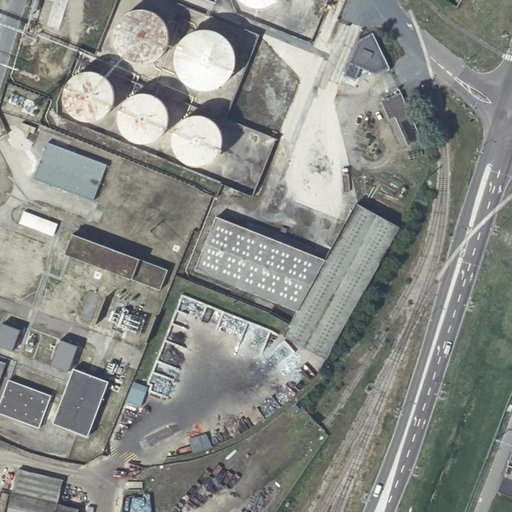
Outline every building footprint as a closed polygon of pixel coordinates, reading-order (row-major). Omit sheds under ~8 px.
[(33,0),(31,7),(40,9),(42,0),(33,0)] [(313,4),(313,2),(313,1),(313,0),(293,0),(294,1),(294,3),(294,4),(295,6),(296,8),(297,9),(298,10),(301,11),(303,11),(305,11),(306,11),(307,11),(308,10),(310,9),(311,8),(312,6),(313,4)] [(177,40),(177,36),(177,31),(176,29),(175,26),(174,23),(173,20),(171,17),(169,15),(166,13),(165,11),(161,9),(158,7),(156,6),(153,6),(151,5),(147,5),(145,5),(142,5),(139,6),(136,7),(133,8),(130,9),(127,12),(123,15),(121,17),(119,20),(118,23),(117,26),(116,28),(115,31),(115,34),(115,37),(115,39),(116,43),(117,46),(118,49),(120,53),(121,55),(123,57),(125,59),(128,61),(130,62),(132,63),(135,65),(138,66),(140,66),(143,67),(146,67),(149,67),(153,66),(156,65),(158,64),(160,63),(163,62),(165,60),(167,58),(169,56),(171,54),(173,51),(175,48),(176,45),(176,43),(177,40)] [(305,23),(305,21),(305,19),(304,18),(303,16),(302,14),(301,13),(299,12),(297,12),(295,11),(294,12),(293,12),(291,12),(290,13),(288,14),(287,16),(286,17),(286,19),(286,21),(286,23),(286,25),(288,27),(288,28),(290,29),(291,30),(293,31),(295,31),(296,31),(298,30),(299,30),(300,29),(302,28),(303,27),(304,25),(305,23)] [(234,63),(234,60),(234,59),(234,56),(234,53),(233,51),(232,48),(231,46),(230,43),(228,41),(225,38),(223,36),(220,34),(218,33),(216,32),(214,31),(211,30),(207,29),(205,29),(201,29),(198,30),(197,30),(193,31),(190,33),(188,34),(185,36),(183,38),(181,40),(179,42),(178,44),(176,47),(175,51),(174,55),(174,57),(174,59),(174,62),(174,65),(175,69),(176,71),(177,74),(179,76),(180,78),(182,80),(184,82),(187,84),(190,86),(192,87),(194,88),(197,89),(201,89),(203,89),(207,89),(210,89),(215,87),(218,86),(220,85),(223,83),(225,80),(227,78),(229,76),(231,73),(232,71),(233,68),(233,66),(234,63)] [(389,67),(373,34),(359,40),(344,76),(355,80),(362,68),(373,73),(376,73),(379,73),(389,67)] [(115,100),(115,98),(115,97),(115,95),(115,92),(114,88),(113,86),(111,84),(110,81),(108,80),(107,78),(105,77),(101,75),(99,74),(96,73),(94,72),(91,72),(89,72),(85,73),(82,73),(80,74),(77,76),(74,78),(73,79),(71,81),(69,83),(67,86),(67,87),(66,90),(65,92),(65,95),(65,97),(65,100),(65,103),(66,105),(67,107),(68,109),(70,112),(71,114),(72,115),(74,117),(77,119),(79,120),(81,121),(83,122),(85,122),(87,122),(89,123),(93,122),(96,122),(97,122),(100,121),(103,119),(104,119),(105,118),(107,116),(109,114),(110,112),(112,110),(113,107),(114,105),(115,103),(115,100)] [(422,139),(402,93),(382,102),(390,119),(395,117),(400,127),(394,129),(398,138),(404,135),(408,145),(422,139)] [(169,123),(169,120),(169,119),(169,117),(169,115),(168,111),(167,109),(166,107),(165,105),(163,103),(160,100),(159,99),(158,98),(154,97),(151,95),(149,95),(146,95),(142,95),(141,95),(138,95),(136,96),(133,97),(130,99),(128,100),(126,102),(124,104),(123,105),(122,107),(121,109),(120,112),(119,114),(119,117),(119,119),(119,122),(119,124),(119,126),(120,129),(122,131),(122,133),(124,135),(125,137),(129,140),(131,141),(133,143),(136,144),(139,144),(142,145),(146,145),(148,145),(152,144),(154,143),(156,142),(159,140),(160,139),(163,137),(164,135),(165,133),(167,131),(168,128),(169,125),(169,123)] [(224,143),(224,141),(224,137),(223,135),(222,131),(221,129),(220,127),(218,125),(216,123),(215,122),(213,120),(212,119),(209,118),(206,117),(204,116),(201,116),(199,116),(196,116),(194,116),(191,117),(189,117),(187,118),(185,120),(182,121),(181,122),(179,125),(178,126),(176,128),(175,131),(174,133),(173,135),(173,138),(173,141),(173,143),(173,146),(174,150),(175,152),(176,154),(177,156),(180,159),(183,162),(185,163),(187,164),(189,165),(191,166),(194,166),(197,167),(200,167),(202,166),(206,166),(208,165),(210,164),(213,162),(216,160),(218,158),(219,156),(221,154),(222,151),(223,148),(224,146),(224,143)] [(395,117),(390,119),(394,129),(400,127),(395,117)] [(402,148),(408,145),(404,135),(398,138),(402,148)] [(34,178),(93,200),(107,165),(48,142),(34,178)] [(269,312),(264,325),(326,359),(379,264),(383,266),(403,229),(359,204),(327,261),(224,206),(197,257),(277,298),(269,312)] [(20,222),(53,234),(58,222),(25,210),(20,222)] [(65,254),(161,290),(169,269),(73,234),(65,254)] [(0,330),(0,346),(13,351),(21,329),(3,323),(0,330)] [(52,363),(71,370),(80,344),(62,337),(52,363)] [(54,422),(89,435),(110,381),(76,368),(54,422)] [(0,403),(0,411),(40,426),(52,395),(10,378),(0,403)] [(127,403),(141,408),(149,388),(134,383),(127,403)] [(511,453),(496,493),(511,499),(511,453)] [(38,473),(36,473),(18,470),(8,511),(78,511),(79,509),(57,504),(58,502),(52,501),(57,478),(38,473)]
